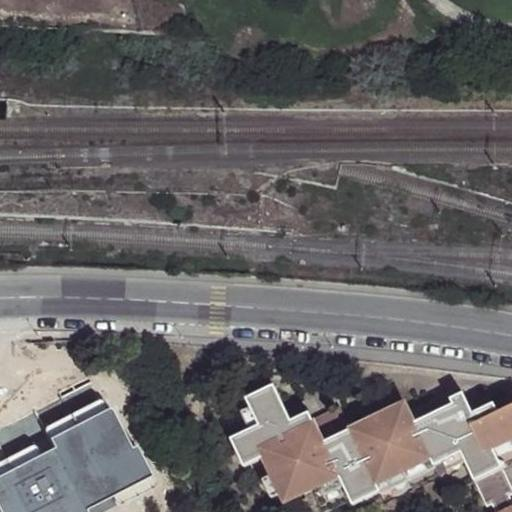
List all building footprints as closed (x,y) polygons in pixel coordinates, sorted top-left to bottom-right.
[(440,405),(438,401),(411,413),(406,403),(352,429),(342,408),(314,421),(306,403),(287,412),(275,384),(246,398),(250,407),(259,425),(251,429),(232,439),(245,467),(264,458),(273,476),(282,494),(286,503),(313,490),(323,511),(326,511),(352,501),(354,505),(381,493),(386,503),(440,477),(449,495),(476,482),(488,507),(493,504),(511,496),(511,495),(511,485),(504,468),(511,464),(511,406),(499,412),(495,403),(475,413),(465,393),(452,399),(440,405)] [(450,395),(438,401),(440,405),(452,399),(450,395)] [(241,411),(251,429),(259,425),(250,407),(241,411)] [(272,498),(282,494),(273,476),(264,480),(272,498)] [(502,511),(511,507),(511,498),(511,496),(493,504),(496,511),(502,511)]
